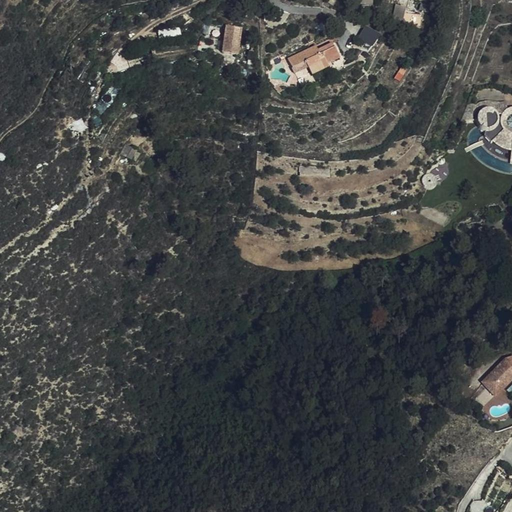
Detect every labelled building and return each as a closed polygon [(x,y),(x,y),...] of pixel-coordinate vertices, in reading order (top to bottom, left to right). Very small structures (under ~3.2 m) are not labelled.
[(271,0),(269,3),(279,10),(286,0),(271,0)] [(366,25),(358,37),(372,47),(380,35),(366,25)] [(223,48),(220,59),(217,74),(232,77),(235,62),(237,51),(223,48)] [(307,71),(305,68),(281,81),(286,90),(298,84),(301,89),(305,97),(322,88),(319,81),(324,78),(325,81),(332,77),(323,62),(307,71)] [(298,84),(286,90),(289,96),(301,89),(298,84)] [(474,123),(472,123),(476,132),(476,131),(478,131),(479,130),(481,130),(483,130),(485,131),(486,131),(488,132),(489,134),(490,135),(491,137),(491,138),(494,139),(494,138),(494,136),(495,134),(497,132),(498,130),(500,129),(501,129),(498,122),(496,123),(494,123),(491,124),(487,124),(485,124),(482,123),(480,123),(478,123),(476,122),(474,123)] [(476,132),(472,123),(472,124),(470,124),(468,125),(463,123),(455,140),(471,141),(471,142),(472,144),(472,145),(473,147),(475,148),(476,149),(478,150),(479,150),(479,154),(479,155),(485,162),(488,159),(490,161),(493,163),(498,165),(502,167),(505,167),(504,179),(504,180),(506,180),(511,181),(511,180),(511,152),(511,153),(509,153),(507,154),(504,153),(502,153),(500,152),(498,150),(497,149),(495,147),(494,145),(494,143),(494,140),(494,139),(491,138),(491,137),(490,135),(489,134),(488,132),(486,131),(485,131),(483,130),(481,130),(479,130),(478,131),(476,132)] [(495,147),(497,149),(498,150),(500,152),(502,153),(504,153),(507,154),(509,153),(511,153),(511,152),(511,128),(509,128),(507,127),(504,128),(502,128),(500,129),(498,130),(497,132),(495,134),(494,136),(494,138),(494,140),(494,143),(494,145),(495,147)] [(451,208),(451,206),(451,203),(450,202),(449,200),(447,199),(445,199),(443,199),(441,200),(439,201),(438,203),(438,205),(438,207),(439,209),(440,211),(442,212),(444,212),(447,212),(448,211),(450,210),(451,208)] [(497,380),(472,405),(485,417),(505,397),(511,395),(511,383),(510,376),(497,380)]
